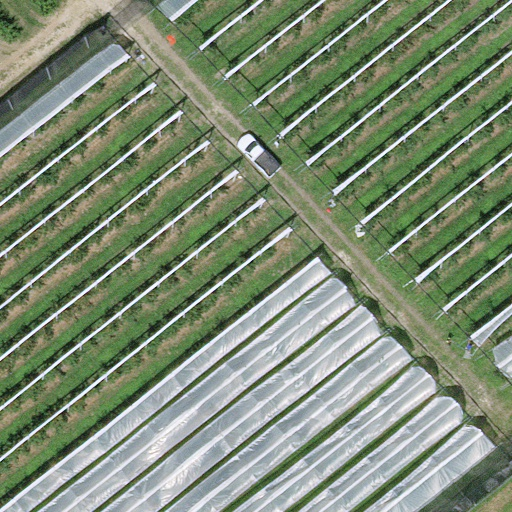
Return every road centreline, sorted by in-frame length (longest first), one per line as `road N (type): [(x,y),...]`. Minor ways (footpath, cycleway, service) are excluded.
road 1 (track): [(485,449),(77,0)]
road 2 (track): [(511,435),(416,511)]
